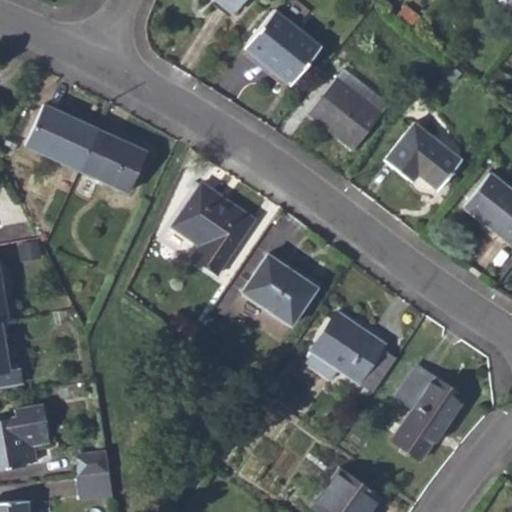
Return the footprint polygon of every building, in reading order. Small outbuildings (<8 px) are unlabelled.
[(401,8),(394,17),(410,29),(416,21),(401,8)] [(273,73),(288,87),(318,48),(271,11),(245,45),(275,70),(273,73)] [(308,113),(353,148),(387,105),(343,70),(308,113)] [(21,145),(76,169),(94,130),(39,105),(21,145)] [(382,162),(409,182),(416,175),(436,190),(459,162),(411,124),(382,162)] [(112,138),(94,130),(76,169),(125,192),(142,152),(124,144),(122,150),(110,143),(112,138)] [(460,207),(507,244),(511,238),(511,192),(487,173),(460,207)] [(188,256),(213,273),(250,220),(198,184),(171,225),(197,243),(188,256)] [(240,292),(288,324),(311,290),(288,275),(289,272),(265,255),(240,292)] [(175,312),(166,324),(188,341),(197,328),(175,312)] [(308,350),(368,393),(375,383),(392,359),(393,358),(378,348),(381,344),(334,312),(308,350)] [(0,388),(12,387),(10,372),(4,373),(0,343),(0,388)] [(392,359),(375,383),(391,394),(408,370),(392,359)] [(389,441),(416,459),(460,397),(415,366),(392,397),(411,410),(389,441)] [(10,372),(12,387),(20,386),(17,371),(10,372)] [(265,390),(272,395),(279,385),(272,380),(265,390)] [(30,449),(19,451),(17,437),(45,432),(40,406),(11,411),(12,419),(0,420),(0,469),(21,466),(22,468),(33,466),(30,449)] [(17,437),(19,451),(46,446),(45,432),(17,437)] [(72,477),(106,474),(102,451),(70,455),(72,477)] [(314,511),(367,511),(378,497),(338,467),(308,508),(314,511)] [(106,474),(72,477),(75,500),(109,496),(106,474)] [(0,502),(0,511),(23,511),(23,500),(0,502)]
